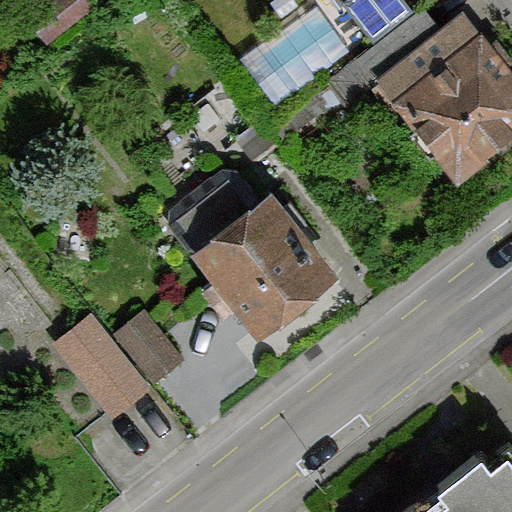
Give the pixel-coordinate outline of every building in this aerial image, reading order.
[(96,0),(37,0),(23,12),(47,41),(96,0)] [(420,8),(356,60),(374,83),(380,78),(397,98),(392,102),(457,181),(511,136),(511,71),(461,9),(437,29),(420,8)] [(169,206),(168,227),(254,335),(337,269),(271,186),(255,198),(233,170),(216,170),(169,206)] [(53,337),(112,411),(149,382),(90,307),(53,337)] [(141,308),(111,333),(153,382),(182,357),(141,308)] [(511,511),(511,461),(503,450),(487,464),(476,451),(434,486),(444,498),(426,511),(423,511),(414,501),(400,511),(511,511)]
